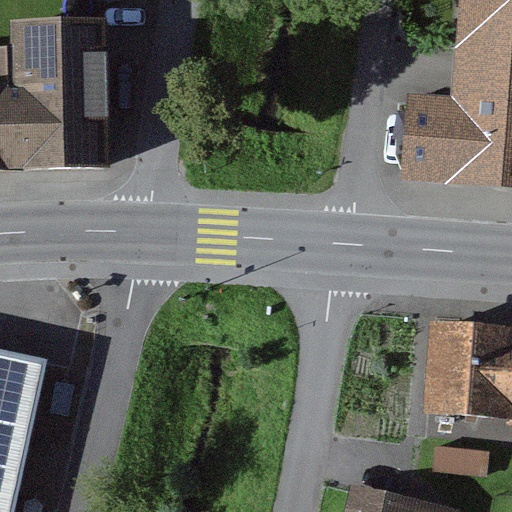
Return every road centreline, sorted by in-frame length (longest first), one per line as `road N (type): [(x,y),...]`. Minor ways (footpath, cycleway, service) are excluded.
road 1 (residential): [(84,511),(149,232)]
road 2 (residential): [(347,245),(291,511)]
road 3 (track): [(347,245),(381,0)]
road 4 (residential): [(183,0),(149,232)]
road 5 (tertiary): [(149,232),(347,245)]
road 6 (tertiary): [(347,245),(511,255)]
road 7 (tertiary): [(0,235),(149,232)]
